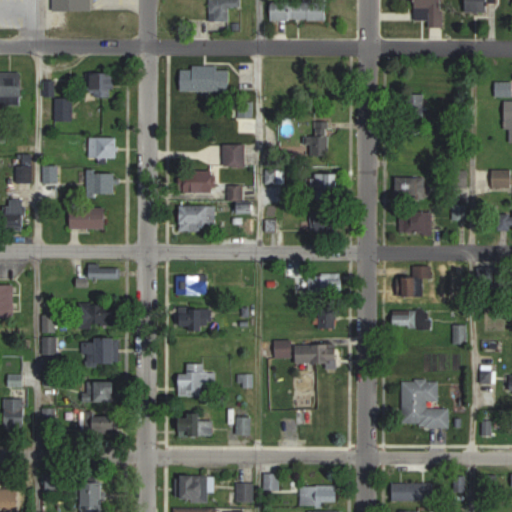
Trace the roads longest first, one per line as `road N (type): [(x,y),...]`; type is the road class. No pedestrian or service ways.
road 1 (residential): [(367,511),(369,0)]
road 2 (residential): [(149,511),(147,0)]
road 3 (residential): [(370,46),(0,44)]
road 4 (residential): [(368,251),(0,248)]
road 5 (residential): [(511,458),(149,455)]
road 6 (residential): [(149,455),(0,453)]
road 7 (residential): [(511,251),(368,251)]
road 8 (residential): [(511,45),(370,46)]
